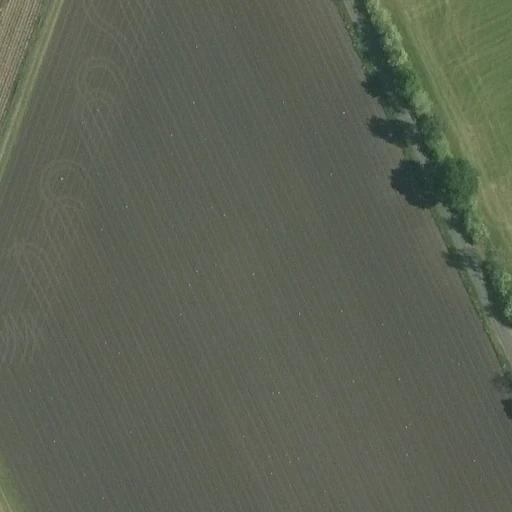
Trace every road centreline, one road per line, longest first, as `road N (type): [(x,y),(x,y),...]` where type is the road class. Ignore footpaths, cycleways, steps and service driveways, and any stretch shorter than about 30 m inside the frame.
road 1 (unclassified): [(511,353),(348,0)]
road 2 (track): [(57,0),(0,162)]
